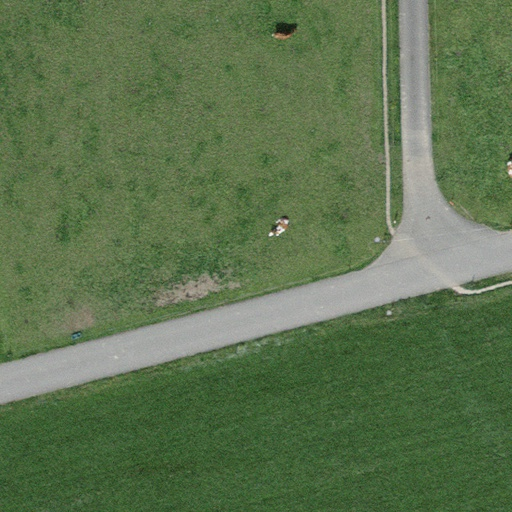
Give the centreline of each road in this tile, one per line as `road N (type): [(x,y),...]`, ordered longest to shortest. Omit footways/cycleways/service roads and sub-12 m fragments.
road 1 (residential): [(0,382),(423,271)]
road 2 (unclassified): [(415,0),(423,271)]
